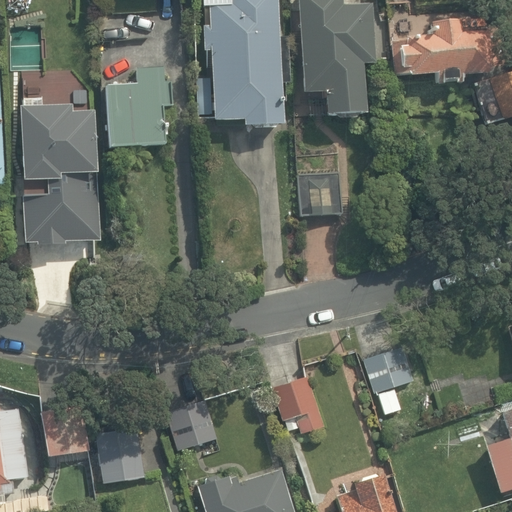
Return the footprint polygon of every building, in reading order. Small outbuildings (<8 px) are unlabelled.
[(290,135),(282,0),(224,0),(225,10),(211,11),(212,32),(204,32),(205,55),(215,55),(219,130),(249,129),(250,137),(290,135)] [(345,0),(297,0),(304,104),(330,102),(331,132),(371,130),(367,71),(378,70),(374,5),(346,7),(345,0)] [(408,52),(410,86),(499,83),(496,28),(437,31),(438,50),(408,52)] [(134,90),(107,91),(109,156),(170,154),(169,131),(179,131),(178,89),(166,90),(165,71),(133,72),(134,90)] [(95,105),(21,107),(25,251),(99,249),(95,105)] [(450,151),(396,154),(399,195),(419,194),(420,204),(443,202),(442,178),(452,177),(450,151)] [(337,181),(299,182),(300,220),(339,218),(337,181)] [(408,284),(364,295),(369,315),(413,304),(408,284)] [(407,346),(364,360),(383,420),(404,413),(397,391),(419,384),(407,346)] [(327,448),(306,377),(263,390),(275,428),(295,422),(305,455),(327,448)] [(83,407),(35,414),(43,464),(91,457),(83,407)] [(481,445),(496,490),(511,484),(511,407),(501,412),(508,435),(481,445)] [(208,409),(169,421),(179,456),(219,444),(208,409)] [(30,483),(21,413),(0,415),(0,507),(16,506),(13,485),(30,483)] [(148,433),(98,442),(106,485),(156,476),(148,433)] [(239,481),(200,494),(205,511),(295,511),(283,475),(242,488),(239,481)] [(398,511),(389,483),(339,499),(343,511),(398,511)]
